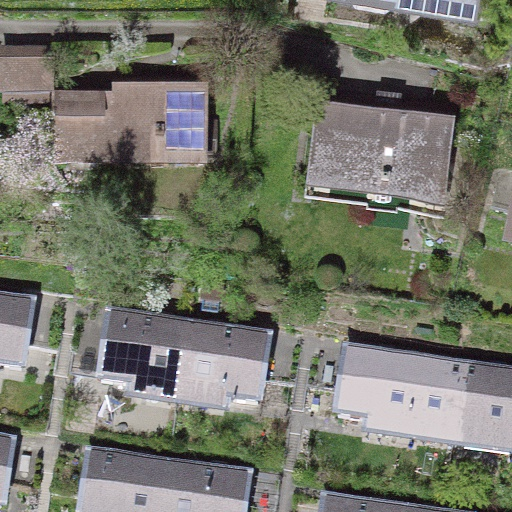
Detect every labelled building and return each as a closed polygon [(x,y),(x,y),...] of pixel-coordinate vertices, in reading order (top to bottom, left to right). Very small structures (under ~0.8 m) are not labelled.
[(32,64),(0,60),(0,100),(28,104),(32,64)] [(56,95),(55,133),(78,133),(78,165),(82,163),(202,166),(203,81),(132,80),(132,97),(56,95)] [(328,102),(318,184),(436,198),(447,106),(400,100),(399,111),(328,102)] [(30,305),(0,300),(0,367),(21,370),(30,305)] [(101,382),(179,393),(188,328),(110,316),(101,382)] [(266,339),(188,328),(179,393),(257,405),(266,339)] [(337,418),(454,434),(464,369),(346,352),(337,418)] [(454,434),(511,442),(511,441),(511,375),(464,369),(454,434)] [(10,444),(0,441),(0,508),(1,509),(10,444)] [(81,511),(161,511),(168,466),(90,455),(81,511)] [(241,511),(247,477),(168,466),(161,511),(241,511)] [(402,511),(403,511),(325,500),(323,511),(402,511)]
